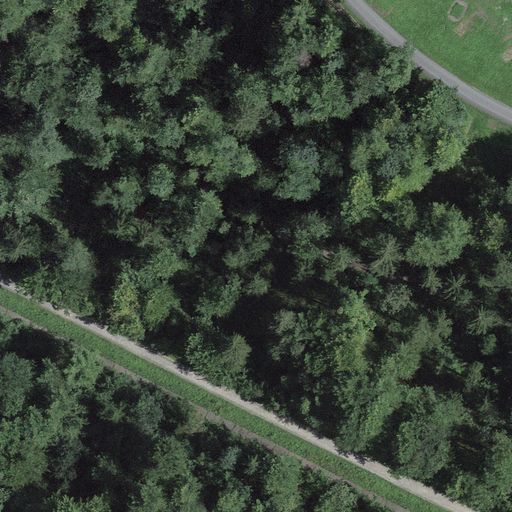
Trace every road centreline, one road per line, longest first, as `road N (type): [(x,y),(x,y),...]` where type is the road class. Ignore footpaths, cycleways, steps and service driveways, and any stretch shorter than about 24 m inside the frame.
road 1 (track): [(0,282),(449,511)]
road 2 (unclassified): [(352,0),(446,79),(511,118)]
